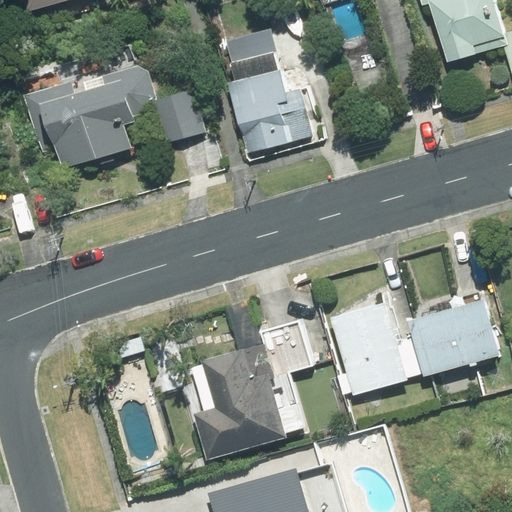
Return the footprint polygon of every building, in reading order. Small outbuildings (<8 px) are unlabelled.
[(442,0),(455,57),(511,44),(511,28),(511,29),(505,0),(442,0)] [(235,77),(255,152),(325,133),(313,87),(298,91),(291,66),(286,67),(274,26),(228,38),(239,76),(235,77)] [(136,40),(71,54),(23,65),(37,130),(47,128),(62,125),(70,160),(145,144),(138,110),(161,105),(152,62),(141,64),(136,40)] [(390,57),(347,78),(360,104),(403,83),(390,57)] [(205,85),(163,97),(175,140),(217,128),(205,85)] [(493,295),(416,316),(431,370),(508,349),(493,295)] [(397,298),(337,316),(353,368),(342,372),(348,395),(419,373),(397,298)] [(298,401),(290,372),(320,363),(307,318),(269,329),(272,342),(253,348),(197,364),(210,409),(203,411),(215,454),(244,445),(271,438),(314,425),(307,399),(298,401)] [(157,348),(154,333),(102,344),(105,359),(157,348)] [(398,419),(359,430),(367,455),(405,443),(398,419)] [(321,511),(308,469),(276,479),(218,497),(222,511),(321,511)]
